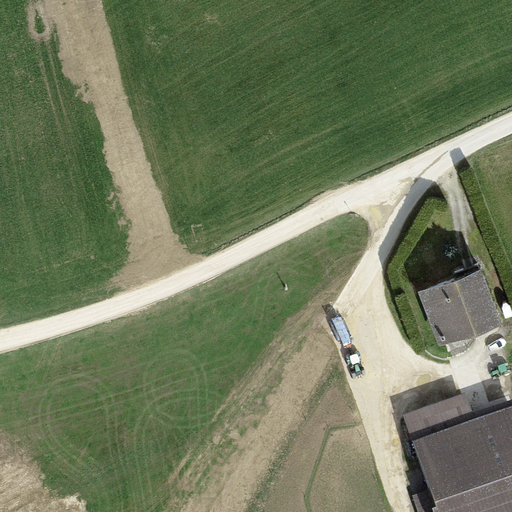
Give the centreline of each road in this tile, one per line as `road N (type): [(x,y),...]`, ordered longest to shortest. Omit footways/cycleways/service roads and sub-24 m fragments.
road 1 (track): [(411,176),(170,281),(0,340)]
road 2 (track): [(356,271),(397,372),(383,435),(403,511)]
